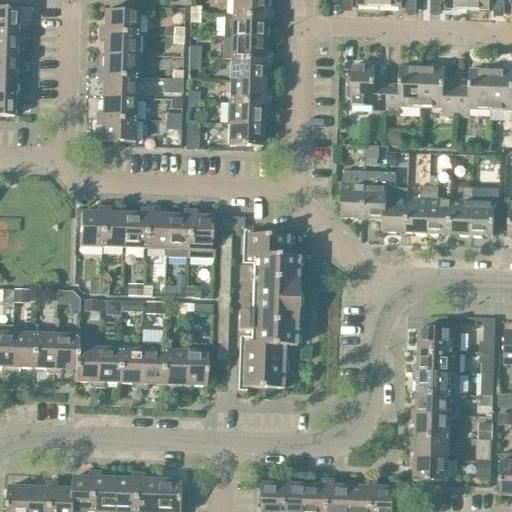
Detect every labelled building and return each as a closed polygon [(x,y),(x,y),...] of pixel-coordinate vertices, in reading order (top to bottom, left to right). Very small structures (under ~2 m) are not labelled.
[(231,0),(231,17),(270,19),(270,12),(269,12),(265,12),(265,0),(231,0)] [(379,0),(379,7),(401,8),(401,0),(379,0)] [(467,10),(466,0),(444,0),(444,10),(467,10)] [(466,0),(467,10),(489,11),(489,0),(466,0)] [(189,16),(199,16),(200,8),(190,8),(189,16)] [(0,31),(16,32),(16,10),(0,9),(0,31)] [(98,34),(137,36),(138,13),(104,12),(103,28),(99,28),(99,27),(98,27),(98,34)] [(199,24),(199,16),(189,16),(189,24),(199,24)] [(270,26),(270,19),(231,17),(231,18),(223,18),(223,39),(265,40),(265,25),(269,25),(269,26),(270,26)] [(173,37),(183,37),(183,29),(173,29),(173,37)] [(0,52),(15,53),(16,32),(0,31),(0,52)] [(136,57),(137,36),(98,34),(98,42),(99,42),(99,41),(103,41),(102,56),(136,57)] [(182,45),(183,37),(173,37),(173,45),(182,45)] [(223,41),(222,60),(230,61),(269,62),(269,55),(268,55),(268,56),(264,55),(265,40),(231,39),(223,39),(223,41)] [(188,59),(198,60),(198,51),(189,51),(188,59)] [(0,73),(14,74),(15,53),(0,52),(0,73)] [(136,79),(136,57),(102,56),(102,71),(98,71),(97,70),(97,78),(136,79)] [(197,68),(198,60),(188,59),(188,67),(197,68)] [(269,69),(269,62),(230,61),(229,82),(263,83),(264,68),(268,68),(268,69),(269,69)] [(386,115),(386,90),(373,89),(374,68),(351,67),(350,106),(372,107),(372,114),(386,115)] [(420,109),(422,70),(399,69),(399,90),(386,90),(386,115),(399,115),(399,108),(420,109)] [(455,117),(456,92),(443,92),(444,70),(422,70),(420,109),(441,109),(441,117),(455,117)] [(491,72),(469,71),(468,89),(456,88),(456,92),(455,117),(469,118),(470,110),(490,111),(491,72)] [(172,80),(181,80),(182,72),(172,72),(172,80)] [(511,72),(491,72),(490,111),(511,112),(511,119),(511,72)] [(0,95),(14,96),(14,74),(0,73),(0,95)] [(135,100),(136,79),(97,78),(96,85),(97,85),(98,84),(101,84),(101,99),(135,100)] [(163,80),(162,94),(172,94),(181,95),(181,80),(172,80),(163,80)] [(263,99),(263,83),(229,82),(228,104),(267,105),(268,98),(267,98),(267,99),(263,99)] [(187,102),(197,103),(197,95),(187,94),(187,102)] [(0,117),(13,118),(14,96),(0,95),(0,117)] [(134,122),(135,100),(101,99),(101,115),(97,115),(97,114),(95,114),(95,121),(134,122)] [(196,111),(197,103),(187,102),(187,110),(196,111)] [(267,112),(267,105),(228,104),(228,125),(262,127),(262,111),(266,111),(266,112),(267,112)] [(165,115),(165,123),(170,123),(180,123),(180,116),(171,115),(165,115)] [(134,144),(134,122),(95,121),(95,128),(96,128),(96,127),(100,127),(100,143),(134,144)] [(165,123),(165,131),(170,131),(180,132),(180,123),(170,123),(165,123)] [(196,132),(196,124),(186,124),(186,132),(196,132)] [(261,149),(262,127),(228,125),(227,148),(252,148),(252,149),(253,149),(261,149)] [(387,131),(386,146),(399,147),(400,131),(387,131)] [(363,221),(365,173),(342,173),(340,220),(363,221)] [(385,221),(386,174),(365,173),(363,221),(383,221),(383,234),(383,221),(385,221)] [(394,189),(394,174),(386,174),(385,221),(383,221),(383,234),(406,234),(407,199),(406,199),(407,190),(394,189)] [(427,237),(429,187),(419,187),(419,200),(407,199),(406,234),(416,235),(416,237),(427,237)] [(449,236),(450,200),(437,199),(438,187),(429,187),(427,237),(438,237),(438,236),(449,236)] [(470,238),(472,188),(463,188),(462,200),(450,200),(449,236),(459,236),(459,238),(470,238)] [(472,188),(470,238),(481,239),(481,237),(493,237),(494,201),(480,201),(480,188),(472,188)] [(101,249),(102,209),(95,209),(95,210),(96,210),(96,214),(80,214),(78,248),(101,249)] [(123,249),(124,215),(108,215),(109,211),(109,210),(102,209),(101,249),(123,249)] [(144,250),(146,211),(138,211),(138,212),(139,212),(139,216),(124,215),(123,249),(144,250)] [(165,259),(167,217),(152,216),(152,212),(153,212),(153,211),(146,211),(144,250),(165,251),(164,259),(165,259)] [(187,260),(189,212),(181,212),(181,213),(182,213),(182,217),(167,217),(165,259),(187,260)] [(189,212),(187,260),(213,261),(213,251),(209,251),(211,218),(195,218),(195,214),(196,214),(196,213),(189,212)] [(242,231),(243,230),(243,220),(221,219),(221,231),(242,231)] [(220,235),(217,299),(228,299),(231,235),(220,235)] [(297,296),(298,267),(294,267),(294,259),(287,259),(287,246),(283,245),(284,237),(247,236),(246,260),(257,260),(255,313),(250,313),(250,315),(238,315),(237,332),(249,332),(249,334),(255,334),(254,344),(244,344),(242,389),(282,390),(283,375),(279,375),(279,361),(283,361),(284,347),(291,348),(291,339),(295,340),(296,311),(292,310),(293,296),(297,296)] [(89,282),(89,296),(91,296),(99,296),(100,287),(100,283),(89,282)] [(128,286),(128,297),(134,298),(142,298),(143,288),(143,287),(128,286)] [(100,287),(99,296),(107,296),(107,287),(100,287)] [(143,288),(142,298),(150,298),(150,289),(143,288)] [(164,289),(164,298),(177,299),(186,299),(186,290),(178,289),(164,289)] [(186,290),(186,299),(193,299),(198,300),(199,290),(194,290),(186,290)] [(1,291),(0,301),(4,301),(13,302),(13,291),(5,291),(1,291)] [(13,291),(13,302),(20,302),(24,302),(25,292),(21,292),(13,291)] [(56,303),(56,293),(48,292),(48,303),(56,303)] [(70,293),(69,312),(78,313),(78,300),(72,293),(71,293),(70,293)] [(84,302),(84,311),(90,312),(99,312),(99,302),(91,302),(84,302)] [(106,302),(106,311),(111,316),(118,316),(119,303),(107,303),(106,302)] [(126,303),(126,313),(134,313),(142,314),(142,304),(134,304),(126,303)] [(146,304),(146,314),(150,314),(161,314),(162,304),(150,304),(146,304)] [(217,304),(215,367),(226,368),(228,304),(217,304)] [(185,315),(185,305),(177,305),(177,315),(185,315)] [(185,305),(185,315),(193,315),(193,306),(185,305)] [(3,373),(2,374),(10,374),(12,335),(12,327),(0,326),(0,368),(4,369),(3,373)] [(418,352),(460,353),(461,331),(418,330),(418,352)] [(511,367),(511,332),(511,333),(504,333),(503,367),(511,367)] [(32,370),(33,336),(12,335),(10,374),(18,374),(18,373),(17,373),(17,369),(32,370)] [(53,376),(55,336),(33,336),(32,370),(47,370),(47,374),(46,374),(46,375),(53,376)] [(75,349),(75,337),(55,336),(53,376),(61,376),(61,375),(60,375),(60,371),(74,371),(74,349),(75,349)] [(183,392),(184,345),(184,353),(162,352),(161,386),(176,387),(176,391),(175,391),(175,392),(183,392)] [(184,345),(183,392),(190,392),(190,391),(189,391),(189,387),(205,388),(206,346),(184,345)] [(493,354),(494,347),(484,346),(484,354),(493,354)] [(97,349),(75,349),(74,349),(74,371),(73,383),(89,384),(89,388),(88,388),(88,389),(96,389),(97,349)] [(118,385),(119,350),(97,349),(96,389),(104,389),(104,388),(103,388),(103,384),(118,385)] [(139,391),(141,351),(119,350),(118,385),(133,385),(132,389),(131,389),(131,390),(139,391)] [(161,386),(162,352),(141,351),(139,391),(147,391),(147,389),(146,389),(146,386),(161,386)] [(459,375),(460,353),(418,352),(417,367),(413,367),(413,366),(412,366),(412,373),(459,375)] [(479,376),(493,376),(493,363),(493,354),(484,354),(480,354),(479,376)] [(458,397),(459,375),(412,373),(411,381),(413,381),(413,380),(417,380),(416,395),(458,397)] [(478,397),(482,397),(492,398),(493,376),(479,376),(478,397)] [(458,418),(458,397),(416,395),(416,410),(412,410),(412,409),(411,409),(410,416),(458,418)] [(492,406),(492,398),(482,397),(482,405),(492,406)] [(511,425),(511,415),(498,415),(498,425),(511,425)] [(457,419),(458,418),(410,416),(410,424),(411,424),(411,423),(415,423),(415,438),(449,439),(449,418),(457,419)] [(491,426),(478,425),(478,439),(491,440),(491,426)] [(448,461),(449,439),(415,438),(414,453),(410,453),(410,452),(409,452),(409,460),(448,461)] [(478,442),(477,457),(490,458),(491,443),(478,442)] [(447,483),(448,461),(409,460),(409,467),(410,467),(410,466),(414,467),(413,482),(447,483)] [(477,479),(489,480),(490,464),(477,463),(477,479)] [(511,463),(500,463),(499,497),(511,497),(511,463)] [(94,511),(96,474),(88,474),(88,475),(89,475),(89,479),(72,478),(72,490),(74,490),(72,511),(94,511)] [(116,511),(117,480),(102,479),(102,475),(103,475),(103,474),(96,474),(94,511),(116,511)] [(137,511),(139,475),(131,475),(132,476),(132,480),(117,480),(116,511),(137,511)] [(159,511),(160,481),(145,481),(145,477),(146,477),(146,476),(139,475),(137,511),(159,511)] [(283,511),(285,481),(277,480),(277,481),(278,482),(278,485),(262,485),(261,511),(283,511)] [(160,481),(159,511),(181,511),(182,491),(183,491),(183,490),(182,490),(182,482),(160,481)] [(305,511),(306,486),(291,486),(291,482),(292,482),(292,481),(285,481),(283,511),(305,511)] [(327,511),(328,482),(321,482),(321,483),(322,483),(322,487),(306,486),(305,511),(327,511)] [(348,511),(349,488),(334,487),(334,483),(335,484),(335,482),(328,482),(327,511),(348,511)] [(370,511),(371,484),(364,483),(364,484),(365,484),(365,488),(349,488),(348,511),(370,511)] [(51,511),(52,485),(45,484),(45,485),(46,485),(45,489),(30,489),(29,511),(51,511)] [(371,484),(370,511),(392,511),(393,489),(377,489),(377,485),(378,485),(378,484),(371,484)] [(72,511),(74,490),(72,490),(58,490),(58,486),(59,486),(59,485),(52,485),(51,511),(72,511)] [(29,511),(30,489),(8,488),(6,511),(29,511)]
